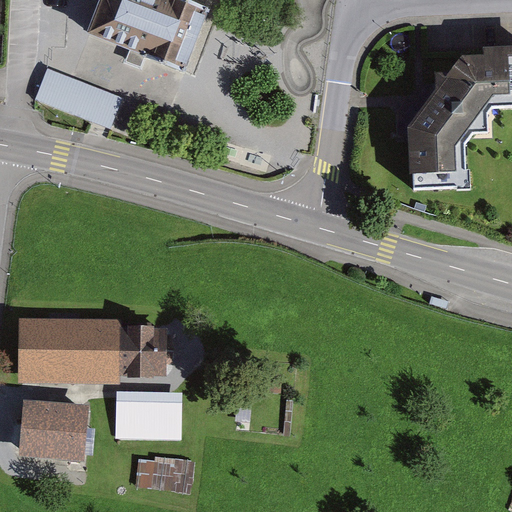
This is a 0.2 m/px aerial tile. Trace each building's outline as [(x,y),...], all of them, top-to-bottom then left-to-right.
[(184,73),(205,16),(170,3),(162,0),(105,0),(91,40),(184,73)] [(438,103),(412,138),(415,198),(457,195),(458,199),(470,198),(469,179),(465,179),(463,153),(472,142),(487,142),(487,123),(492,116),(511,115),(511,56),(487,58),(487,66),(462,68),(452,83),(437,84),(438,103)] [(121,102),(49,74),(38,102),(109,130),(121,102)] [(122,326),(26,325),(26,377),(122,378),(122,332),(122,326)] [(169,378),(169,332),(122,332),(122,378),(169,378)] [(304,389),(275,386),(272,405),(302,408),(304,389)] [(182,405),(134,403),(133,436),(180,438),(182,405)] [(88,415),(31,410),(26,457),(83,462),(88,415)]
